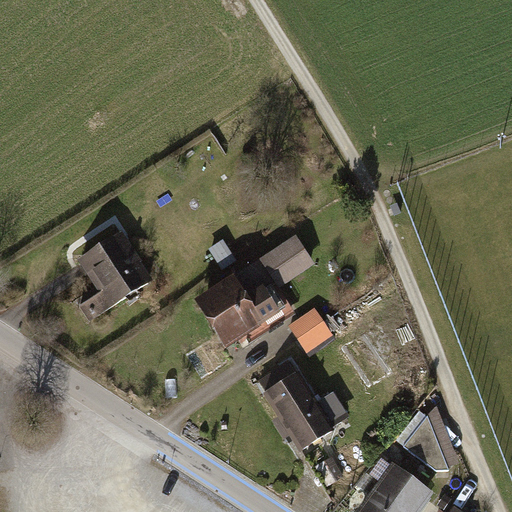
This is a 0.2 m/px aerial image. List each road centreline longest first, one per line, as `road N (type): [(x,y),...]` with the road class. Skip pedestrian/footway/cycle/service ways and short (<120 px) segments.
road 1 (track): [(254,0),(371,191),(495,511)]
road 2 (tertiary): [(268,511),(0,336)]
